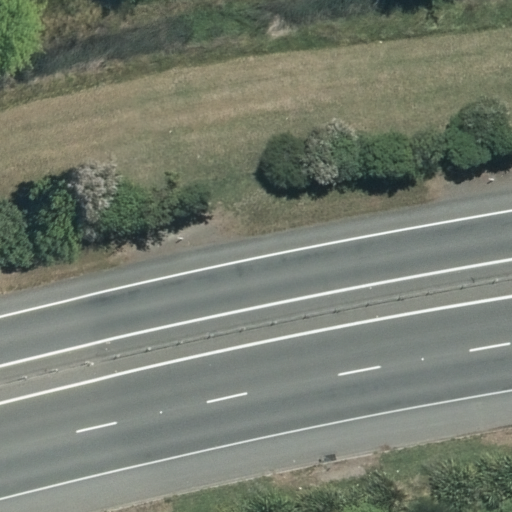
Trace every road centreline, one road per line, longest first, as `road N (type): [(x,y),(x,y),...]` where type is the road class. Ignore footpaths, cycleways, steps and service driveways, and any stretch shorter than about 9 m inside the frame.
road 1 (trunk): [(0,337),(164,293),(511,229)]
road 2 (trunk): [(511,338),(262,382),(0,445)]
